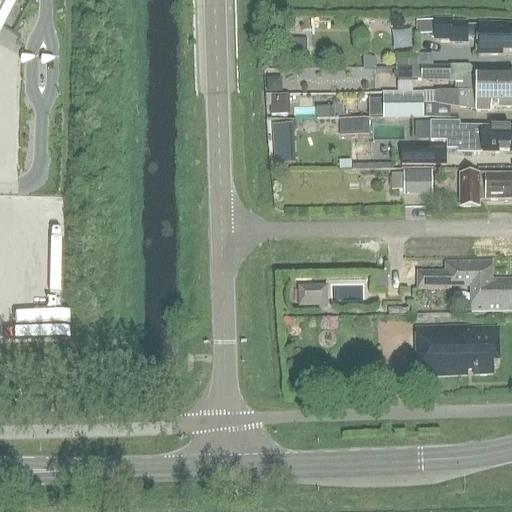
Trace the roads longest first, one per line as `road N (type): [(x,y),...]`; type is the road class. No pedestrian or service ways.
road 1 (residential): [(220,231),(511,227)]
road 2 (secondary): [(224,467),(511,452)]
road 3 (unclassified): [(224,467),(220,231)]
road 4 (unclassified): [(220,231),(213,0)]
road 5 (secondary): [(0,472),(224,467)]
